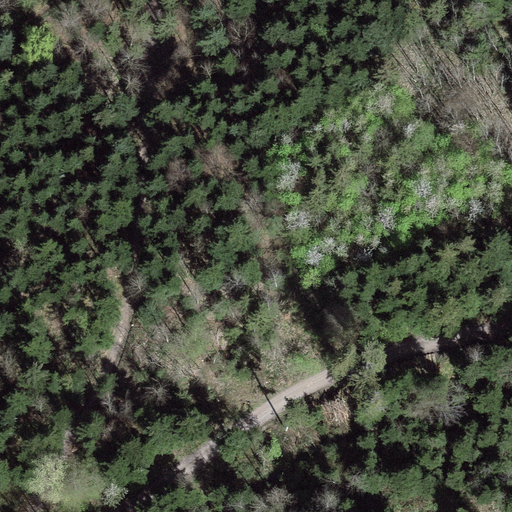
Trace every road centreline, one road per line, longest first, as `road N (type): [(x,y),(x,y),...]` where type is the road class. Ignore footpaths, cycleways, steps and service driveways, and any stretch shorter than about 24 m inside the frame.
road 1 (track): [(47,511),(88,435),(128,283),(151,0)]
road 2 (track): [(511,329),(391,349),(254,421),(125,511)]
